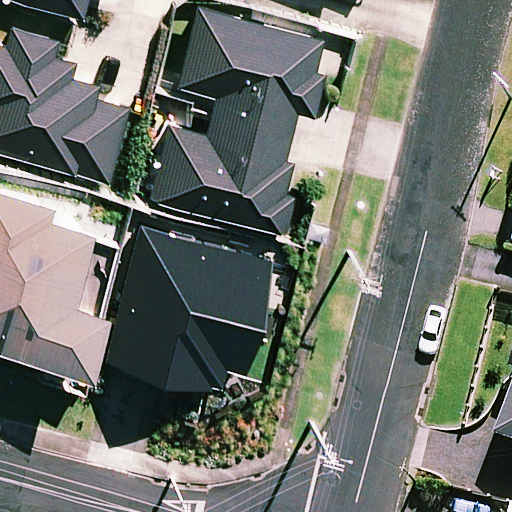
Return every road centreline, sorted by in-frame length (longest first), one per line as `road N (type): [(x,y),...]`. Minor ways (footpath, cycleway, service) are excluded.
road 1 (residential): [(480,0),(355,511)]
road 2 (residential): [(0,482),(123,511)]
